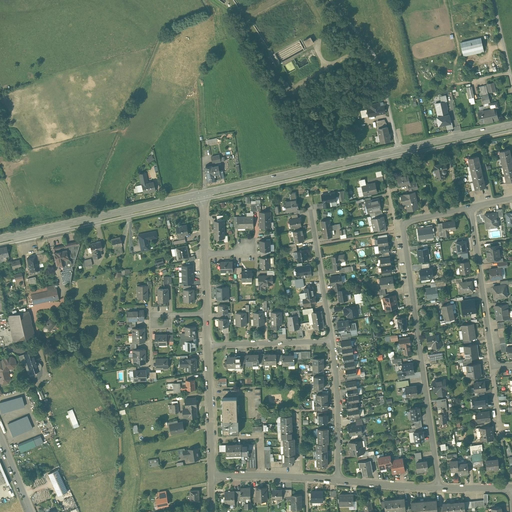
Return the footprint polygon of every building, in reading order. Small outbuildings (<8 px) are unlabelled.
[(304,40),(307,46),(313,42),(310,37),(304,40)] [(481,38),(460,43),(463,57),(484,52),(481,38)] [(418,67),(412,68),(416,86),(422,85),(418,67)] [(481,96),(487,95),(487,93),(487,91),(486,86),(478,87),(480,96),(481,96)] [(474,103),(471,87),(466,88),(468,98),(471,104),(474,103)] [(487,95),(481,96),(483,104),(490,102),(488,95),(487,95)] [(445,101),(437,103),(438,105),(435,105),(436,109),(438,117),(447,115),(446,109),(446,106),(447,106),(445,101)] [(380,107),(374,108),(374,109),(375,114),(375,115),(385,112),(384,106),(380,107)] [(495,107),(478,112),(481,123),(498,119),(495,107)] [(438,117),(437,117),(438,122),(439,122),(440,125),(450,123),(449,114),(447,115),(438,117)] [(388,134),(386,123),(377,125),(381,143),(390,141),(389,137),(390,137),(389,134),(388,134)] [(222,137),(205,141),(206,146),(223,142),(222,137)] [(509,149),(499,151),(501,159),(511,157),(509,149)] [(220,155),(211,156),(213,163),(221,162),(220,155)] [(478,156),(468,158),(470,166),(479,164),(478,156)] [(511,162),(511,157),(501,159),(503,167),(511,164),(511,162)] [(442,163),(434,165),(434,166),(433,166),(434,171),(436,171),(437,175),(436,175),(437,180),(445,178),(444,173),(445,172),(446,171),(446,169),(447,169),(446,163),(442,164),(442,163)] [(479,164),(470,166),(472,174),(481,172),(479,164)] [(511,164),(503,167),(505,174),(511,172),(511,164)] [(214,166),(204,168),(208,182),(217,180),(216,179),(215,174),(214,166)] [(481,172),(472,174),(473,180),(473,181),(483,179),(481,172)] [(408,174),(402,176),(401,175),(396,176),(398,183),(403,182),(403,184),(409,182),(408,174)] [(483,179),(473,181),(474,183),(475,189),(482,188),(485,187),(483,179)] [(153,181),(147,183),(147,180),(140,181),(141,184),(141,185),(143,190),(143,192),(143,193),(154,190),(155,190),(153,182),(153,181)] [(416,182),(413,183),(408,184),(409,190),(415,189),(418,188),(416,182)] [(375,183),(366,185),(361,186),(364,196),(377,192),(375,183)] [(414,192),(404,194),(404,195),(401,196),(403,204),(406,203),(408,211),(418,208),(414,192)] [(335,193),(321,195),(323,203),(324,208),(330,207),(329,202),(331,202),(336,201),(335,193)] [(379,198),(371,200),(365,201),(368,213),(374,212),(381,210),(379,198)] [(291,200),(285,201),(287,212),(293,210),(299,210),(297,199),(296,199),(291,200)] [(270,212),(259,212),(260,226),(270,226),(270,212)] [(496,213),(484,214),(485,220),(486,219),(487,228),(486,228),(498,227),(498,226),(497,226),(496,222),(498,221),(497,217),(497,213),(496,213)] [(245,216),(237,217),(237,228),(245,228),(245,216)] [(247,216),(245,216),(245,228),(254,228),(253,216),(247,216)] [(375,218),(371,219),(373,225),(384,222),(383,216),(375,218)] [(292,218),(289,219),(291,228),(294,227),(294,231),(300,230),(300,226),(301,226),(300,217),(298,217),(292,218)] [(329,219),(321,221),(323,234),(324,238),(332,236),(331,230),(333,230),(332,225),(330,226),(329,219)] [(217,220),(214,220),(214,229),(224,229),(224,220),(217,220)] [(454,221),(442,223),(444,236),(449,236),(448,231),(456,230),(454,221)] [(384,222),(373,225),(374,230),(378,230),(385,228),(386,228),(384,222)] [(187,225),(176,227),(178,236),(184,235),(184,234),(188,233),(188,234),(189,234),(187,225)] [(432,226),(418,228),(419,239),(433,237),(432,226)] [(224,229),(214,229),(215,239),(224,238),(224,235),(224,229)] [(294,231),(296,242),(304,240),(302,229),(300,230),(294,231)] [(155,231),(138,235),(140,247),(147,246),(146,240),(157,238),(155,231)] [(111,239),(113,247),(115,254),(122,252),(121,245),(122,245),(120,237),(111,239)] [(378,239),(377,239),(378,246),(388,244),(387,238),(378,239)] [(270,240),(260,241),(260,251),(267,251),(270,251),(270,240)] [(100,241),(89,244),(91,252),(92,252),(93,257),(101,255),(99,256),(98,251),(100,251),(100,250),(102,250),(100,241)] [(466,241),(455,242),(457,254),(461,253),(467,252),(466,241)] [(79,242),(65,245),(66,249),(68,258),(64,259),(65,263),(65,264),(66,267),(71,266),(73,266),(79,244),(79,242)] [(388,244),(378,246),(378,247),(378,248),(379,252),(383,252),(389,251),(388,244)] [(492,246),(486,246),(487,253),(499,252),(498,245),(492,246)] [(6,246),(0,247),(0,262),(2,262),(1,257),(5,256),(6,257),(9,257),(7,249),(6,246)] [(187,246),(177,248),(178,254),(179,260),(189,258),(187,246)] [(66,249),(53,252),(56,265),(65,263),(64,259),(68,258),(66,249)] [(424,249),(417,250),(419,261),(429,260),(427,249),(424,249)] [(297,251),(293,252),(294,257),(297,256),(298,260),(307,259),(306,250),(297,251)] [(47,252),(36,255),(36,256),(38,263),(49,261),(47,252)] [(499,252),(487,253),(488,260),(494,259),(500,258),(499,252)] [(339,256),(332,257),(334,269),(341,268),(340,262),(345,261),(344,254),(339,255),(339,256)] [(34,271),(39,269),(38,263),(36,256),(27,258),(30,271),(34,271)] [(261,257),(260,257),(261,268),(270,267),(270,257),(267,257),(261,257)] [(383,258),(380,258),(381,265),(391,264),(390,257),(383,258)] [(19,260),(16,261),(16,259),(13,260),(14,261),(11,262),(12,268),(21,266),(19,260)] [(468,261),(462,262),(462,261),(460,261),(460,262),(458,262),(460,274),(470,272),(469,261),(468,261)] [(232,262),(220,262),(220,268),(220,272),(233,272),(233,268),(232,262)] [(351,266),(344,267),(345,272),(352,271),(352,270),(351,270),(351,266),(350,263),(351,266)] [(71,266),(66,267),(65,264),(61,265),(63,271),(60,271),(60,272),(60,274),(71,271),(72,271),(71,266)] [(310,264),(295,267),(297,276),(302,275),(311,273),(310,264)] [(391,264),(381,265),(382,272),(390,271),(392,271),(391,264)] [(432,268),(420,270),(421,279),(421,278),(429,277),(430,278),(433,277),(432,268)] [(498,268),(489,269),(491,279),(502,278),(501,277),(500,278),(499,273),(501,273),(500,268),(498,268)] [(71,271),(60,274),(63,284),(70,283),(71,272),(71,271)] [(242,271),(241,271),(242,274),(242,282),(252,281),(252,271),(242,271)] [(22,273),(14,275),(16,283),(24,281),(22,273)] [(272,276),(267,276),(265,276),(265,275),(258,275),(259,290),(265,289),(265,286),(265,284),(267,284),(273,284),(272,276)] [(341,276),(330,277),(332,285),(333,285),(340,284),(342,283),(341,276)] [(35,277),(27,278),(29,285),(37,284),(35,277)] [(393,277),(380,279),(381,279),(382,283),(380,283),(381,288),(394,286),(393,277)] [(462,282),(459,283),(460,292),(465,291),(466,292),(473,291),(471,281),(462,282)] [(500,286),(492,287),(494,299),(507,297),(505,285),(505,284),(500,285),(500,286)] [(147,285),(137,286),(137,298),(147,298),(147,285)] [(312,286),(304,288),(305,292),(306,297),(314,296),(312,286)] [(228,287),(216,287),(216,299),(217,299),(224,299),(229,299),(228,287)] [(437,287),(425,288),(425,289),(427,288),(428,298),(427,298),(438,297),(437,287)] [(55,288),(47,289),(48,291),(49,300),(50,301),(59,299),(58,294),(56,295),(55,288)] [(348,288),(338,290),(339,297),(338,297),(339,301),(348,300),(347,293),(349,293),(348,288)] [(168,289),(158,289),(158,296),(159,296),(160,301),(158,301),(158,302),(168,301),(168,289)] [(191,289),(184,289),(184,297),(185,297),(185,302),(194,302),(194,289),(191,289)] [(40,293),(31,295),(33,303),(47,300),(45,292),(40,293)] [(383,298),(383,301),(384,304),(396,301),(394,295),(389,296),(383,298)] [(314,296),(306,297),(306,298),(303,298),(304,305),(307,305),(315,304),(315,303),(316,303),(315,296),(314,296)] [(470,313),(477,312),(475,299),(468,300),(470,313)] [(463,314),(470,313),(468,300),(461,300),(463,314)] [(396,301),(384,304),(384,307),(385,307),(385,309),(397,307),(396,301)] [(442,305),(442,306),(445,320),(451,318),(450,317),(453,316),(454,319),(451,304),(442,305)] [(502,305),(495,306),(496,313),(508,311),(507,304),(502,305)] [(227,305),(218,305),(218,313),(225,313),(228,313),(228,312),(227,305)] [(357,306),(347,308),(344,309),(345,315),(348,314),(348,317),(358,315),(357,306)] [(143,310),(136,310),(136,311),(131,311),(131,320),(135,320),(144,320),(143,310)] [(28,312),(11,315),(10,315),(16,341),(16,340),(28,338),(33,336),(33,337),(34,337),(30,321),(29,315),(28,311),(28,312)] [(281,311),(271,312),(271,324),(272,324),(279,324),(281,324),(281,311)] [(313,312),(312,312),(312,313),(314,323),(314,328),(315,328),(324,327),(321,311),(313,312)] [(508,311),(496,313),(496,320),(504,318),(509,318),(509,317),(508,311)] [(246,312),(236,313),(236,320),(237,320),(237,325),(246,325),(246,312)] [(263,312),(253,312),(254,320),(255,319),(255,325),(264,325),(263,312)] [(293,316),(288,317),(289,322),(288,322),(288,325),(289,325),(290,328),(292,329),(299,328),(297,316),(297,315),(293,316)] [(405,317),(398,319),(399,328),(407,326),(405,317)] [(225,319),(219,319),(219,327),(228,327),(228,319),(225,319)] [(48,322),(46,322),(46,324),(44,326),(44,329),(46,331),(49,330),(50,328),(50,326),(53,326),(54,324),(54,321),(52,320),(50,320),(48,322)] [(348,320),(342,321),(337,322),(339,330),(345,329),(346,331),(350,330),(348,320)] [(311,322),(301,324),(302,330),(312,328),(311,323),(311,322)] [(473,323),(461,325),(462,330),(463,330),(465,338),(463,338),(463,340),(471,339),(475,338),(473,323)] [(195,326),(185,327),(186,334),(186,335),(195,334),(195,326)] [(167,334),(155,335),(155,345),(167,344),(167,334)] [(436,335),(427,336),(428,345),(430,345),(430,344),(432,343),(433,348),(434,349),(435,350),(437,350),(438,350),(439,348),(440,347),(439,341),(437,341),(436,335)] [(409,337),(399,339),(400,346),(401,346),(401,345),(405,344),(405,345),(410,345),(409,337)] [(341,341),(342,348),(352,346),(351,339),(348,340),(341,341)] [(196,341),(186,342),(186,343),(186,350),(196,349),(196,341)] [(476,344),(464,346),(466,358),(466,359),(471,358),(478,357),(476,344)] [(410,345),(405,345),(405,347),(403,348),(404,354),(411,353),(410,345)] [(352,346),(342,348),(343,355),(353,353),(352,346)] [(32,351),(25,354),(27,362),(24,363),(28,374),(38,370),(40,370),(41,368),(41,367),(41,365),(40,364),(39,363),(37,362),(35,362),(32,351)] [(353,353),(343,355),(344,362),(354,360),(353,353)] [(3,359),(1,362),(0,361),(0,381),(2,383),(5,383),(8,382),(9,379),(9,375),(6,374),(9,368),(14,367),(15,364),(14,359),(11,357),(3,359)] [(168,358),(156,359),(156,372),(161,372),(161,368),(168,368),(168,358)] [(187,359),(186,359),(180,359),(180,366),(186,366),(186,371),(193,371),(193,370),(196,370),(196,358),(187,359)] [(354,360),(344,362),(345,369),(355,367),(354,360)] [(413,363),(402,364),(402,370),(403,374),(404,374),(414,372),(413,363)] [(472,364),(467,365),(468,377),(481,376),(479,363),(472,364)] [(355,367),(345,369),(347,376),(357,374),(355,367)] [(136,370),(133,370),(133,380),(146,380),(145,370),(136,370)] [(195,379),(186,380),(186,383),(180,383),(181,390),(186,389),(187,390),(195,389),(195,379)] [(445,379),(433,381),(433,385),(434,390),(437,390),(438,394),(446,393),(446,389),(445,379)] [(356,380),(346,382),(347,389),(357,387),(356,380)] [(484,381),(473,383),(474,392),(477,392),(484,391),(486,390),(484,381)] [(180,382),(166,383),(167,393),(181,392),(181,390),(180,383),(180,382)] [(416,386),(409,387),(405,388),(405,387),(403,388),(403,392),(402,392),(402,395),(404,395),(404,397),(407,396),(407,397),(417,395),(416,386)] [(357,387),(347,389),(348,396),(358,394),(357,387)] [(40,389),(35,391),(39,401),(45,399),(40,389)] [(358,394),(348,396),(349,403),(357,401),(359,401),(358,394)] [(21,396),(0,402),(0,409),(1,413),(24,406),(21,396)] [(479,397),(474,398),(475,400),(475,407),(488,405),(487,396),(479,397)] [(237,397),(223,398),(223,420),(237,419),(237,397)] [(196,398),(185,399),(185,400),(186,399),(187,407),(196,406),(197,406),(196,406),(196,399),(196,398)] [(446,398),(436,399),(438,410),(441,409),(445,408),(447,408),(446,398)] [(349,403),(347,403),(348,410),(358,408),(357,401),(349,403)] [(181,412),(180,403),(169,404),(170,413),(181,412)] [(187,407),(183,407),(184,417),(197,416),(196,406),(187,407)] [(419,407),(410,408),(411,411),(412,419),(414,419),(420,418),(419,407)] [(358,408),(348,410),(349,417),(352,416),(359,415),(358,408)] [(445,408),(441,409),(441,413),(438,414),(439,423),(446,422),(445,415),(446,415),(445,408)] [(73,409),(68,411),(69,415),(66,416),(67,419),(70,418),(74,429),(80,427),(73,409)] [(489,411),(475,413),(476,422),(484,421),(490,420),(489,411)] [(27,416),(7,424),(13,436),(32,428),(27,416)] [(291,416),(281,416),(282,424),(291,423),(291,416)] [(223,420),(222,420),(223,433),(239,433),(238,419),(237,419),(223,420)] [(178,423),(171,424),(171,425),(173,433),(184,431),(183,423),(178,424),(178,423)] [(356,424),(348,425),(350,435),(362,433),(360,424),(360,423),(356,424)] [(481,428),(480,428),(481,440),(493,438),(491,426),(490,426),(481,428)] [(416,431),(414,431),(415,437),(416,441),(415,441),(424,440),(422,430),(416,431)] [(40,435),(17,445),(20,452),(43,442),(40,435)] [(292,438),(284,439),(284,446),(294,446),(294,438),(292,438)] [(358,441),(349,442),(350,449),(363,446),(362,440),(358,441)] [(249,444),(241,444),(241,454),(241,455),(244,454),(249,454),(249,453),(249,450),(249,444)] [(480,445),(470,447),(471,455),(481,453),(480,445)] [(363,446),(350,449),(351,455),(364,453),(363,446)] [(198,448),(189,449),(190,456),(190,460),(199,459),(198,448)] [(481,453),(471,455),(472,461),(483,459),(482,453),(481,453)] [(390,455),(384,456),(386,467),(392,466),(391,460),(390,455)] [(391,460),(392,466),(393,473),(404,471),(403,465),(402,458),(391,460)] [(498,459),(485,460),(486,470),(499,468),(498,459)] [(370,460),(359,462),(360,467),(361,467),(363,475),(373,473),(370,461),(370,460)] [(457,460),(450,461),(451,471),(451,470),(458,469),(458,470),(458,464),(457,460)] [(421,462),(416,462),(417,470),(417,469),(421,469),(421,470),(428,469),(427,461),(421,462)] [(467,463),(458,464),(458,470),(459,474),(459,473),(468,472),(468,473),(467,463)] [(67,492),(57,470),(48,474),(58,496),(60,495),(64,493),(67,492)] [(250,487),(240,488),(240,491),(241,501),(245,500),(245,508),(251,507),(250,487)] [(266,487),(256,487),(256,488),(256,496),(257,501),(257,500),(266,500),(266,501),(266,487)] [(199,490),(190,490),(190,501),(199,501),(199,496),(198,496),(198,490),(199,490)] [(282,490),(272,490),(272,498),(276,498),(276,499),(282,499),(282,496),(282,490)] [(234,491),(224,491),(225,504),(235,504),(235,497),(234,491)] [(323,491),(311,491),(311,502),(323,501),(323,491)] [(353,501),(353,494),(339,495),(339,505),(351,505),(353,505),(353,501)] [(291,495),(291,496),(291,509),(301,509),(301,495),(291,495)] [(166,496),(156,498),(158,506),(168,504),(166,496)] [(373,511),(371,501),(363,503),(364,510),(359,511),(373,511)] [(464,502),(457,502),(457,511),(459,511),(465,511),(465,508),(464,502)]
